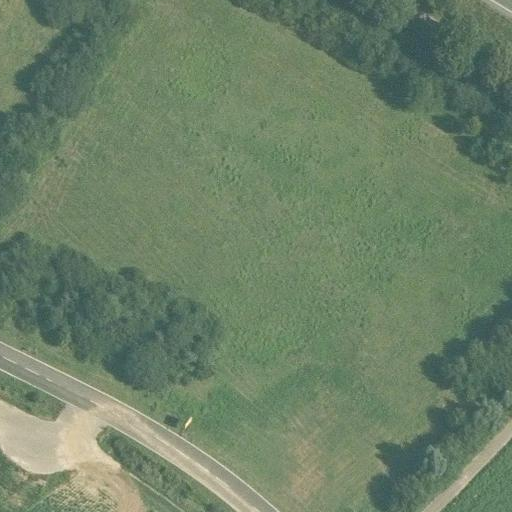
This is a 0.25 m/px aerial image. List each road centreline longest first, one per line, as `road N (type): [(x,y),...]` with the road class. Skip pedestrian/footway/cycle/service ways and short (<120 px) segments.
road 1 (tertiary): [(0,357),(136,428),(255,511)]
road 2 (track): [(0,412),(127,479),(170,511)]
